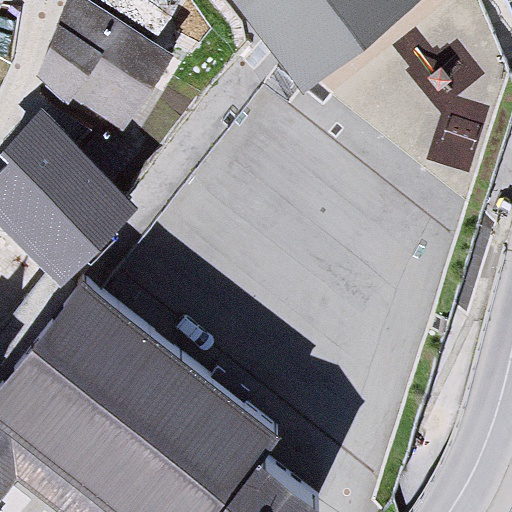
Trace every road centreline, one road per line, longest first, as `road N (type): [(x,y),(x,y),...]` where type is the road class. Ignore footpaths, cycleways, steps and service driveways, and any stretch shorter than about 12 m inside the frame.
road 1 (tertiary): [(511,327),(444,511)]
road 2 (residential): [(0,133),(47,0)]
